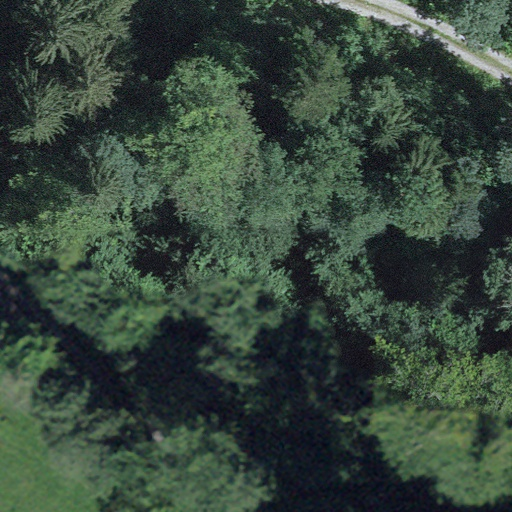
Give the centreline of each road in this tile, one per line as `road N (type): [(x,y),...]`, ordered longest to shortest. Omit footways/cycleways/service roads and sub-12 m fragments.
road 1 (track): [(0,274),(189,475),(210,511)]
road 2 (track): [(511,61),(384,0)]
